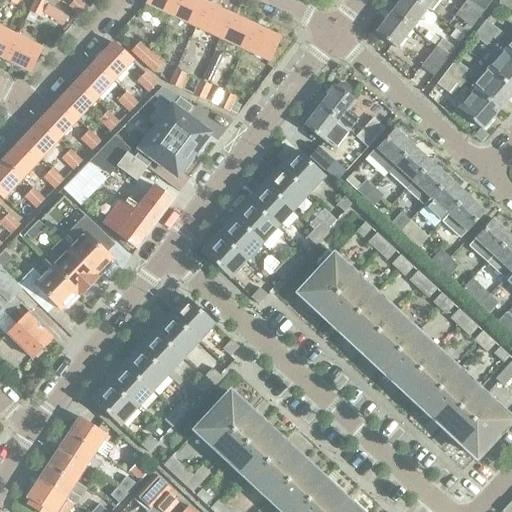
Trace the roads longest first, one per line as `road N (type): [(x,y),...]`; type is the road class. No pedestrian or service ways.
road 1 (residential): [(452,511),(165,255)]
road 2 (residential): [(165,255),(330,32)]
road 3 (residential): [(35,428),(165,255)]
road 4 (residential): [(483,171),(330,32)]
road 5 (residential): [(26,100),(112,0)]
